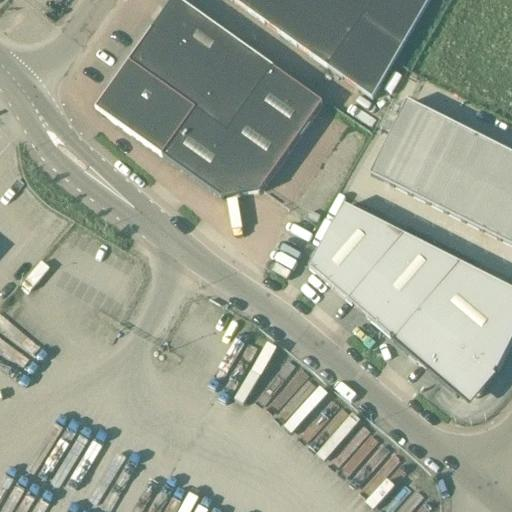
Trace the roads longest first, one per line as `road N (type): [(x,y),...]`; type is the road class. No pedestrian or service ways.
road 1 (unclassified): [(258,295),(484,488)]
road 2 (unknown): [(117,375),(228,428),(285,480),(296,511)]
road 3 (unclassified): [(258,295),(108,188)]
road 4 (unknown): [(200,0),(330,95)]
road 5 (unknown): [(187,244),(117,375)]
road 6 (unknown): [(117,375),(0,438)]
